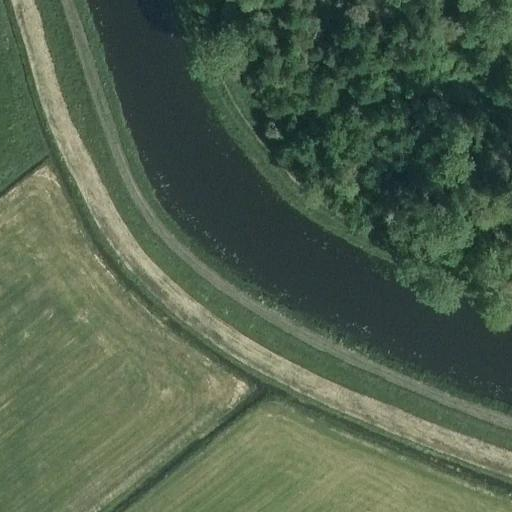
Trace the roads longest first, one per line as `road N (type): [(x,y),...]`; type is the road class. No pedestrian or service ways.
road 1 (track): [(28,0),(61,111),(110,221),(180,299),(286,372),(511,459)]
road 2 (track): [(511,318),(356,244),(258,160),(210,75),(190,0)]
